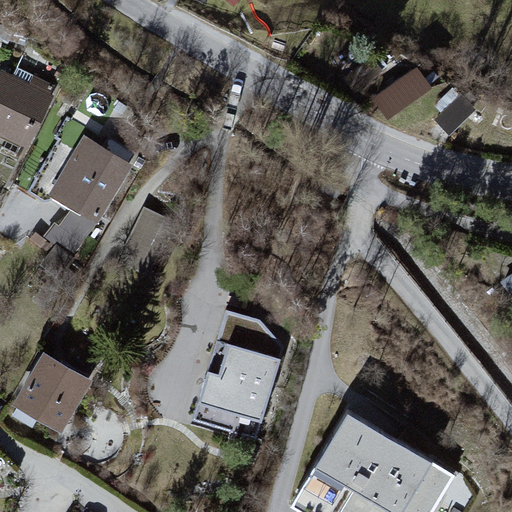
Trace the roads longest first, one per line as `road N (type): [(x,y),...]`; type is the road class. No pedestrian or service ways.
road 1 (residential): [(377,148),(356,226),(511,420)]
road 2 (residential): [(377,148),(132,0)]
road 3 (residential): [(511,182),(439,173),(377,148)]
